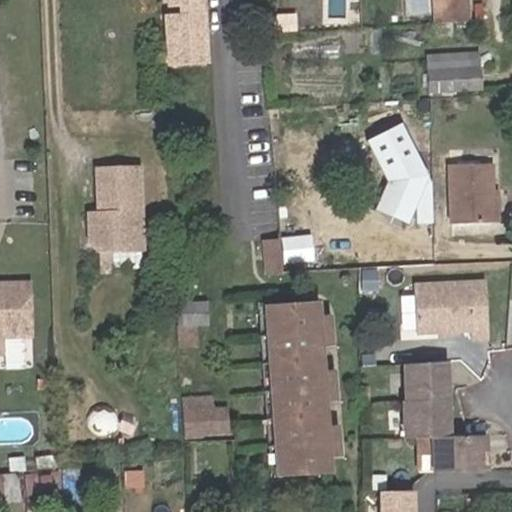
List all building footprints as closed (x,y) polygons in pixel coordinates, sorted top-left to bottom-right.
[(455,0),(434,1),(436,24),(457,23),(455,0)] [(457,23),(473,22),(471,0),(463,0),(455,0),(457,23)] [(481,68),(481,52),(428,54),(429,70),(481,68)] [(482,90),(481,68),(429,70),(430,92),(482,90)] [(421,127),(404,128),(405,153),(421,152),(421,127)] [(374,151),(389,152),(391,130),(376,129),(374,151)] [(312,159),(310,133),(288,135),(290,160),(312,159)] [(421,152),(405,153),(405,175),(421,175),(421,152)] [(313,178),(312,159),(290,160),(291,179),(313,178)] [(144,164),(103,165),(105,216),(95,217),(95,238),(105,247),(147,245),(144,164)] [(451,166),(451,180),(488,178),(488,165),(451,166)] [(488,178),(451,180),(452,216),(489,215),(488,178)] [(283,239),(264,239),(264,276),(283,276),(283,239)] [(338,267),(336,249),(296,253),(298,271),(338,267)] [(378,290),(378,272),(363,272),(363,291),(378,290)] [(0,327),(27,327),(26,281),(0,281),(0,327)] [(437,331),(449,330),(471,329),(472,339),(487,338),(486,283),(416,286),(417,332),(437,331)] [(176,302),(178,347),(196,346),(196,340),(208,339),(205,300),(176,302)] [(316,302),(266,305),(278,472),(328,468),(327,455),(342,454),(340,423),(325,424),(323,399),(338,398),(336,367),(321,368),(319,346),(334,345),(332,314),(317,315),(316,302)] [(0,336),(27,336),(27,327),(0,327),(0,353),(0,348),(0,336)] [(400,364),(402,400),(404,400),(449,399),(447,361),(400,364)] [(180,389),(183,436),(214,433),(212,407),(211,388),(180,389)] [(404,400),(405,436),(432,435),(450,435),(449,399),(404,400)] [(89,404),(74,405),(75,423),(89,422),(89,404)] [(212,407),(214,433),(230,432),(228,406),(212,407)] [(486,434),(450,435),(432,435),(435,470),(488,468),(486,434)] [(53,465),(19,470),(20,484),(55,479),(53,465)] [(127,470),(125,487),(145,488),(147,472),(127,470)] [(406,488),(380,489),(380,511),(415,511),(415,488),(406,488)]
